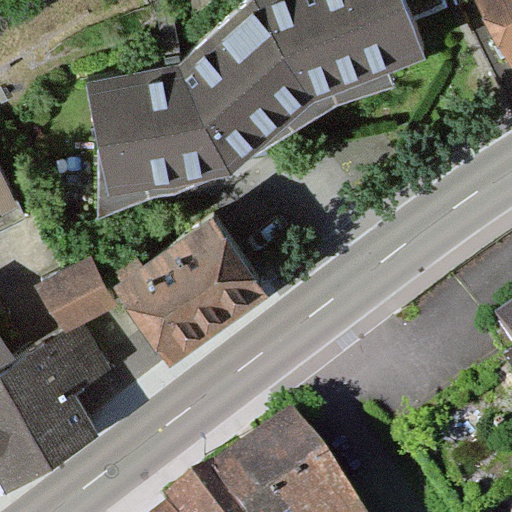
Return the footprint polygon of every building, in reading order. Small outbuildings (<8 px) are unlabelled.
[(116,128),(118,204),(249,154),(341,93),(413,68),(412,51),(446,37),(430,0),(251,0),(201,45),(103,69),(116,128)] [(511,0),(501,0),(511,18),(511,0)] [(0,207),(38,189),(0,112),(0,207)] [(281,291),(224,211),(123,282),(179,362),(281,291)] [(33,279),(59,327),(119,296),(92,247),(33,279)] [(0,359),(21,346),(0,314),(0,359)] [(86,317),(0,370),(0,465),(14,488),(111,427),(88,390),(120,370),(86,317)] [(511,511),(511,356),(432,414),(504,511),(511,511)] [(351,511),(293,431),(181,511),(351,511)]
